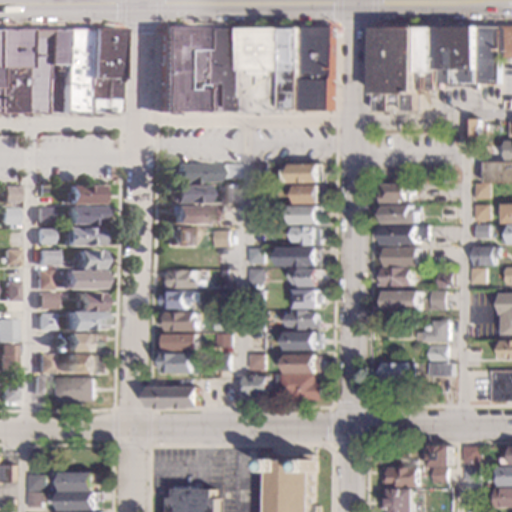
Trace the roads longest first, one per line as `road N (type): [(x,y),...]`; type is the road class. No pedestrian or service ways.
road 1 (residential): [(511,426),(0,430)]
road 2 (residential): [(357,2),(348,511)]
road 3 (residential): [(138,4),(130,511)]
road 4 (primary): [(357,2),(0,7)]
road 5 (primary): [(499,2),(357,2)]
